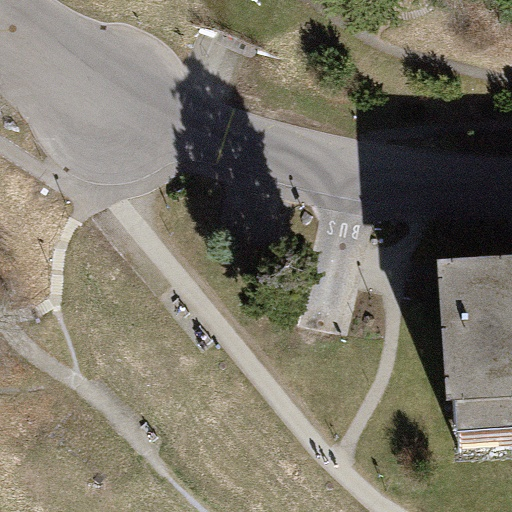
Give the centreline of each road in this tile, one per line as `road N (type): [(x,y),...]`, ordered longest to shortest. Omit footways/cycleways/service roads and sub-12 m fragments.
road 1 (track): [(388,511),(337,466),(117,205),(95,192)]
road 2 (unclassified): [(0,55),(110,102),(4,0)]
